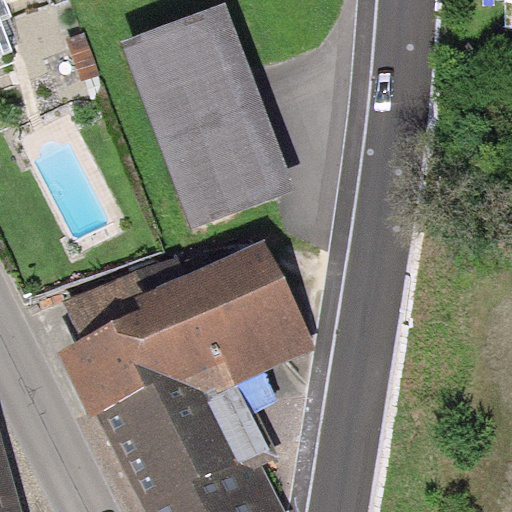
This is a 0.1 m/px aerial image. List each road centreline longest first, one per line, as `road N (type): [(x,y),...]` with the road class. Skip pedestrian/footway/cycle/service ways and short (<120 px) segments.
road 1 (tertiary): [(410,0),(385,224),(339,511)]
road 2 (tertiary): [(0,333),(88,511)]
